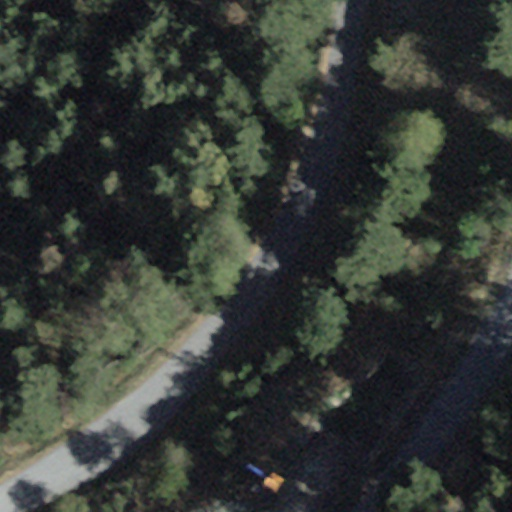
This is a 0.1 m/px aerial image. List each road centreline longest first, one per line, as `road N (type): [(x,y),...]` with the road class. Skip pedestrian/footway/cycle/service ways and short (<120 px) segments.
road 1 (unclassified): [(320,0),(306,144),(189,381),(15,511)]
road 2 (unclassified): [(401,511),(511,380)]
